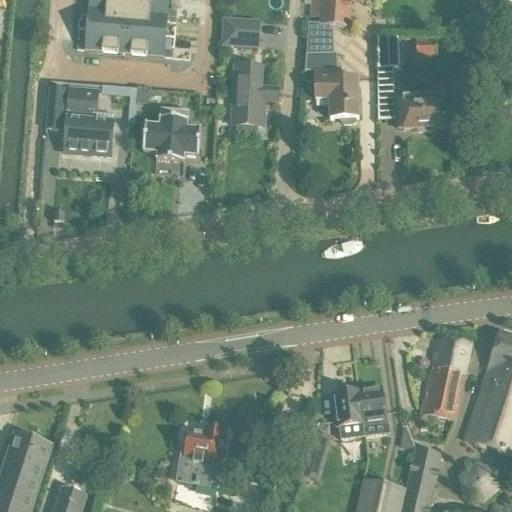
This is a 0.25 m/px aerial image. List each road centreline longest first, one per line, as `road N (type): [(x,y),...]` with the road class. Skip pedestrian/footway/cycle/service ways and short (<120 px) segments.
road 1 (residential): [(0,383),(511,306)]
road 2 (residential): [(0,259),(511,184)]
road 3 (residential): [(210,0),(205,66),(193,80),(50,67),(57,0)]
